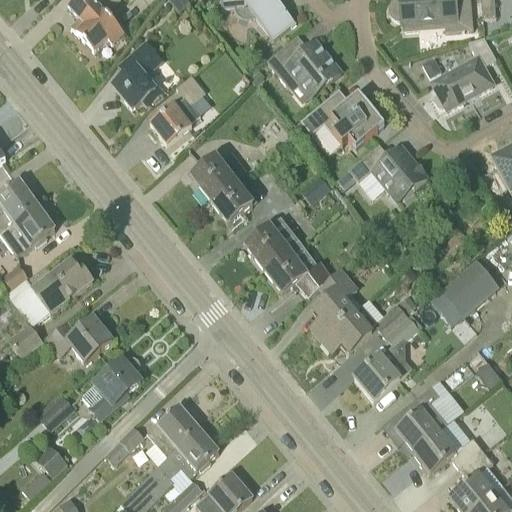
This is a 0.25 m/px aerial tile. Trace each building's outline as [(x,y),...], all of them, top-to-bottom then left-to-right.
[(124,39),(88,0),(78,0),(67,10),(80,24),(71,32),(94,57),(107,45),(112,50),(124,39)] [(188,9),(181,0),(171,0),(168,3),(178,16),(188,9)] [(219,0),(221,13),(233,12),(234,16),(236,18),(237,20),(240,22),(242,24),(244,24),(246,25),(248,25),(251,24),(254,23),(255,22),(274,44),(294,27),(280,9),(281,9),(281,8),(278,8),(277,0),(219,0)] [(398,25),(400,27),(401,27),(401,31),(405,31),(405,35),(419,34),(418,29),(445,27),(445,37),(473,35),(471,4),(455,5),(455,0),(398,0),(399,3),(397,3),(395,4),(394,5),(393,6),(392,7),(391,9),(390,11),(390,13),(390,15),(390,16),(390,18),(391,20),(392,21),(393,23),(394,23),(396,24),(398,25)] [(480,0),(482,24),(496,23),(494,0),(480,0)] [(438,100),(436,102),(434,105),(438,112),(442,113),(445,112),(447,115),(493,89),(483,72),(496,65),(484,43),(468,48),(477,63),(432,88),(438,100)] [(159,64),(145,47),(123,66),(132,76),(120,86),(121,88),(115,94),(132,114),(142,105),(147,110),(162,97),(147,79),(156,71),(154,68),(159,64)] [(267,67),(301,110),(309,104),(341,78),(315,47),(301,58),(291,47),(267,67)] [(430,83),(441,76),(434,64),(421,68),(430,83)] [(259,75),(249,83),(254,90),(264,81),(259,75)] [(184,103),(150,129),(167,151),(192,132),(189,129),(199,121),(190,110),(205,99),(192,81),(176,93),(184,103)] [(342,152),(343,151),(341,149),(348,144),(356,154),(384,131),(359,100),(343,112),(333,100),(300,127),(308,136),(311,140),(324,130),(342,152)] [(300,127),(294,132),(301,141),(308,136),(300,127)] [(358,188),(370,178),(396,209),(427,184),(401,152),(382,168),(372,156),(348,176),(358,188)] [(511,153),(493,165),(511,199),(511,153)] [(191,182),(210,206),(234,187),(216,163),(191,182)] [(321,180),(302,195),(311,207),(331,192),(321,180)] [(0,216),(3,215),(13,228),(37,211),(19,186),(10,193),(8,191),(0,197),(0,216)] [(234,187),(210,206),(228,230),(252,211),(234,187)] [(13,228),(0,236),(0,238),(17,262),(31,253),(35,250),(36,252),(47,244),(45,242),(55,236),(37,211),(13,228)] [(245,252),(264,275),(288,256),(270,233),(245,252)] [(308,305),(320,295),(333,284),(320,267),(305,278),(288,256),(264,275),(282,299),(295,289),(308,305)] [(46,271),(29,284),(28,284),(11,296),(5,300),(31,332),(49,319),(76,299),(77,299),(93,287),(82,273),(78,276),(71,266),(53,280),(46,271)] [(478,269),(442,298),(465,325),(500,297),(478,269)] [(11,296),(28,284),(18,270),(1,283),(11,296)] [(310,333),(321,346),(361,311),(351,300),(357,295),(341,277),(333,284),(320,295),(327,303),(312,316),(320,325),(310,333)] [(416,310),(407,300),(398,308),(407,318),(416,310)] [(374,330),(385,343),(408,323),(395,309),(382,320),(368,305),(361,311),(321,346),(332,358),(341,350),(349,359),(372,339),(368,335),(374,330)] [(408,323),(385,343),(392,351),(354,383),(373,407),(400,385),(399,384),(410,375),(405,368),(404,347),(418,334),(417,333),(427,325),(420,317),(410,325),(408,323)] [(72,352),(84,368),(112,347),(94,324),(76,339),(68,329),(46,346),(59,362),(72,352)] [(43,348),(28,329),(7,345),(22,364),(43,348)] [(126,364),(123,367),(123,366),(94,390),(104,402),(91,413),(101,425),(127,402),(125,400),(141,387),(134,379),(137,375),(138,373),(138,369),(137,365),(133,363),(130,363),(126,364)] [(468,364),(443,383),(450,393),(475,374),(468,364)] [(396,436),(413,458),(438,438),(447,431),(456,424),(440,403),(431,392),(408,410),(416,420),(396,436)] [(74,416),(61,401),(36,423),(42,429),(50,438),(74,416)] [(147,439),(166,462),(199,435),(179,412),(170,420),(168,418),(158,427),(159,429),(147,439)] [(144,443),(133,432),(119,446),(120,447),(106,461),(114,469),(127,455),(130,457),(144,443)] [(199,435),(166,462),(119,508),(122,511),(148,511),(173,489),(169,484),(181,474),(189,483),(197,476),(197,477),(199,475),(201,477),(210,469),(209,467),(218,458),(199,435)] [(450,464),(460,476),(483,457),(473,445),(455,459),(438,438),(413,458),(430,480),(450,464)] [(54,456),(40,469),(52,482),(66,469),(54,456)] [(449,503),(456,511),(477,511),(502,493),(487,475),(493,470),(483,457),(460,476),(469,488),(449,503)] [(50,486),(42,477),(22,495),(30,504),(50,486)] [(204,495),(202,496),(185,511),(242,511),(252,504),(232,480),(208,500),(204,495)] [(192,486),(164,511),(184,511),(202,496),(192,486)] [(511,511),(511,506),(502,493),(477,511),(511,511)] [(61,511),(70,511),(75,510),(71,503),(60,509),(61,511)]
